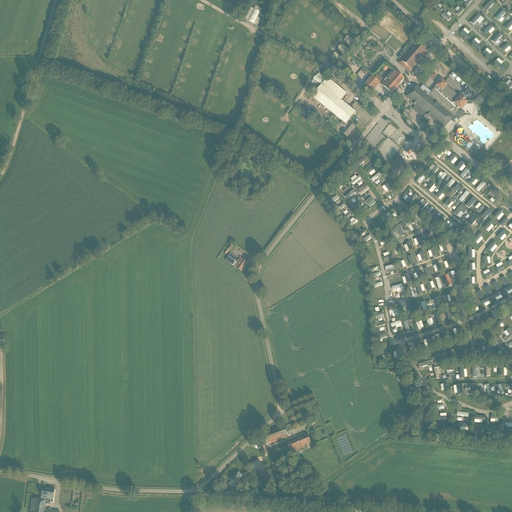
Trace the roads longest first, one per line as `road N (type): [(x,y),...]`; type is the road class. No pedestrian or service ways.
road 1 (unclassified): [(0,470),(107,489),(193,490),(276,415),(255,273),(439,43),(391,0)]
road 2 (track): [(0,176),(56,0)]
road 3 (track): [(193,490),(365,511)]
road 4 (unknown): [(285,114),(322,63),(385,109)]
